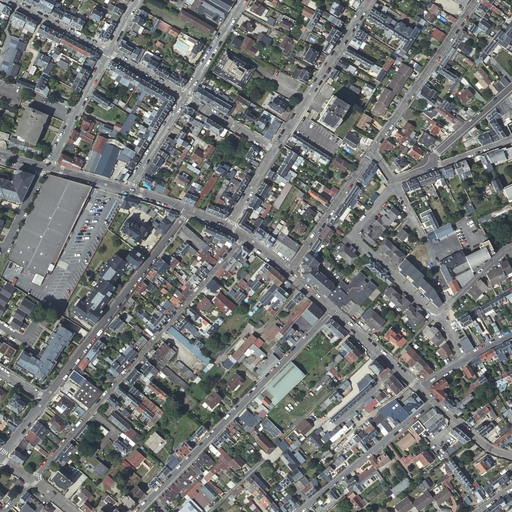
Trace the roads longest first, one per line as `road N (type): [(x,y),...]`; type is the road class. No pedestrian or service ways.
road 1 (residential): [(31,479),(243,236)]
road 2 (residential): [(330,311),(137,511)]
road 3 (residential): [(44,398),(189,210)]
road 4 (residential): [(394,183),(350,235),(438,314)]
road 5 (residential): [(370,152),(476,0)]
road 6 (unclassified): [(275,149),(369,0)]
road 7 (residential): [(298,511),(432,401)]
road 8 (residential): [(287,273),(370,152)]
road 9 (residential): [(413,173),(511,86)]
road 10 (unclassified): [(45,165),(108,52)]
